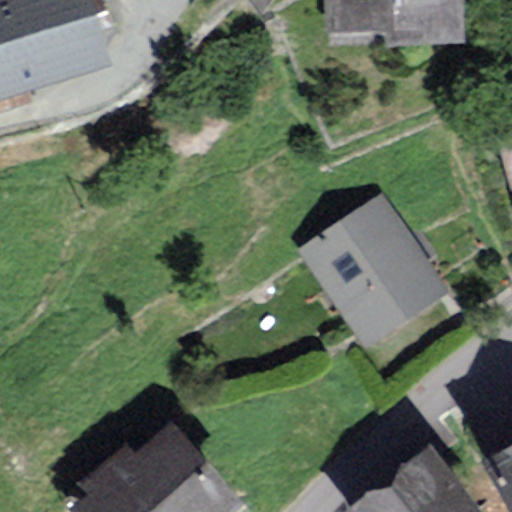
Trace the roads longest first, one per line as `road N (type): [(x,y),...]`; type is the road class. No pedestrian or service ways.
road 1 (residential): [(511,347),(357,469),(323,511)]
road 2 (residential): [(0,122),(125,64),(168,0)]
